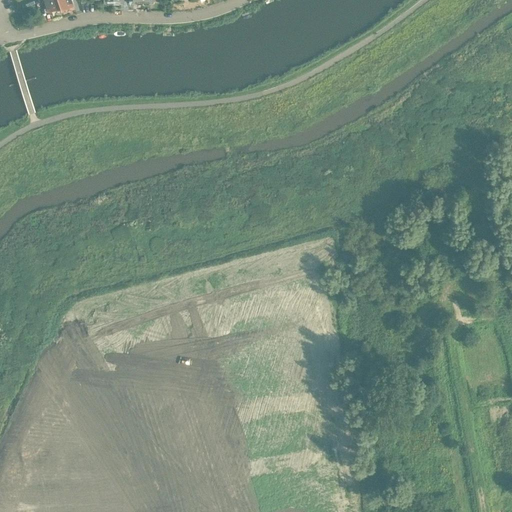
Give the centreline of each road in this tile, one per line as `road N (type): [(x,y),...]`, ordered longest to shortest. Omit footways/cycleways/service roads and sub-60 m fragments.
road 1 (unclassified): [(424,0),(359,45),(268,91),(74,112),(36,124)]
road 2 (residential): [(7,36),(78,21),(190,16),(245,0)]
